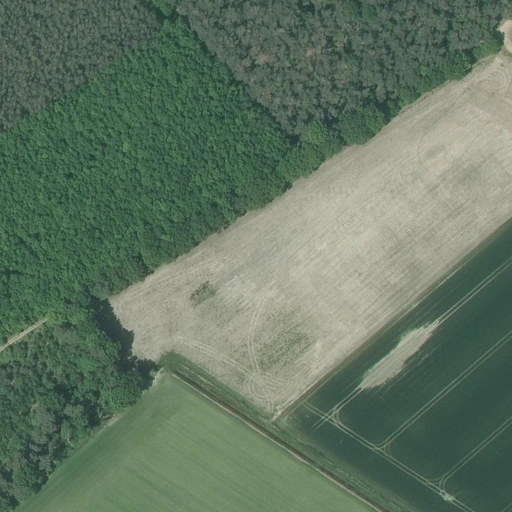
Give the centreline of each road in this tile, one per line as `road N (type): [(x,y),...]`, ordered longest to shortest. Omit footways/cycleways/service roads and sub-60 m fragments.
road 1 (track): [(0,344),(303,150)]
road 2 (track): [(303,150),(495,30)]
